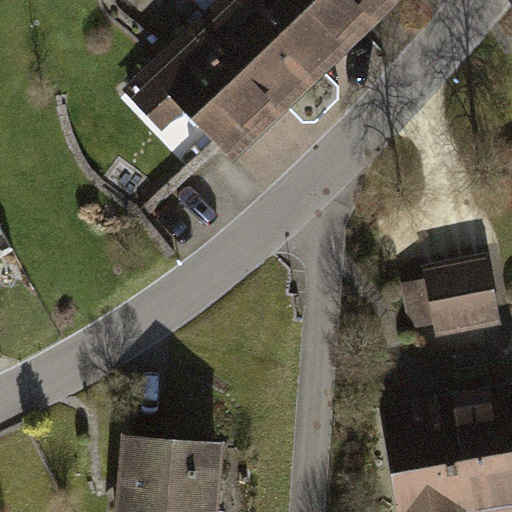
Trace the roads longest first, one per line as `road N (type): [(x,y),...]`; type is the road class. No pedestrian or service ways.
road 1 (residential): [(324,175),(193,286),(97,351),(0,399)]
road 2 (residential): [(306,511),(324,175)]
road 3 (residential): [(481,0),(324,175)]
